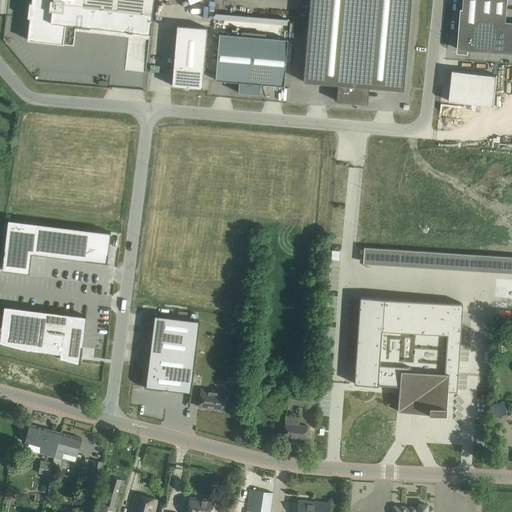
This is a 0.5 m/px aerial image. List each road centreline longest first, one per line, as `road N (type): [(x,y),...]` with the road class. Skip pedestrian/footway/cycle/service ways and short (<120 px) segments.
road 1 (unclassified): [(511,477),(330,469),(108,420)]
road 2 (unclassified): [(439,0),(426,116),(414,128),(149,109)]
road 3 (unclassified): [(108,420),(149,109)]
road 4 (unclassified): [(149,109),(30,97),(0,64)]
